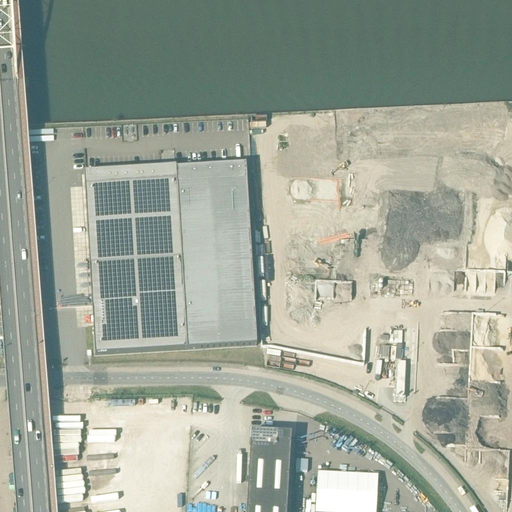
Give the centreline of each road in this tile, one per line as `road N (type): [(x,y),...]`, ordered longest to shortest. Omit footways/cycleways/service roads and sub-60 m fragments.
road 1 (primary): [(42,511),(0,0)]
road 2 (unclassified): [(459,511),(393,441),(289,388),(209,377),(0,380)]
road 3 (primary): [(0,184),(27,511)]
